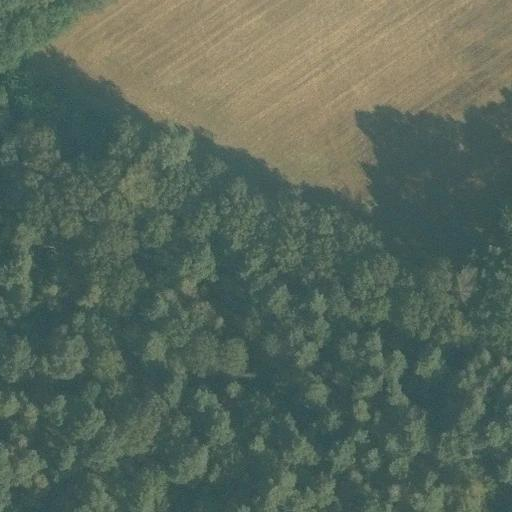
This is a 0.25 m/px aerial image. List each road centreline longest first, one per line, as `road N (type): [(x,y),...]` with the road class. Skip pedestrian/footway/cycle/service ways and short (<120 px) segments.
road 1 (track): [(511,372),(0,53)]
road 2 (track): [(217,511),(0,94)]
